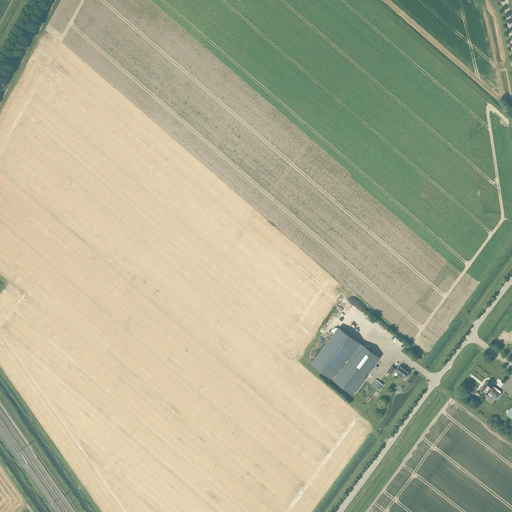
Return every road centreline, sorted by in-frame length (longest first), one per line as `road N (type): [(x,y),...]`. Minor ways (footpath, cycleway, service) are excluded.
road 1 (unclassified): [(338,511),(511,277)]
road 2 (track): [(0,396),(80,511)]
